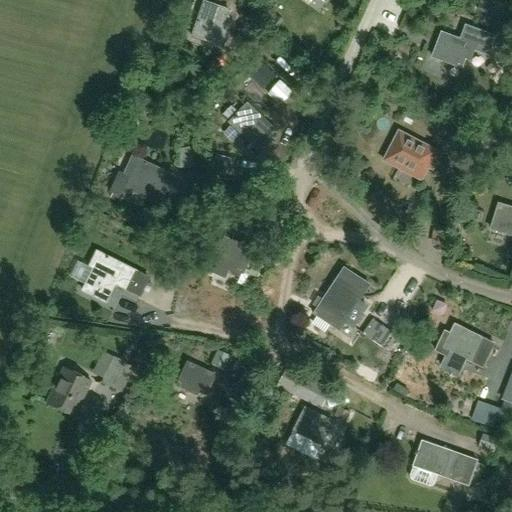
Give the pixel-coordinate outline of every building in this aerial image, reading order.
[(218,41),(228,11),(204,3),(193,32),(218,41)] [(471,29),(466,44),(440,34),(432,58),(461,68),(464,60),(468,61),(473,46),(490,53),(495,38),(471,29)] [(276,133),(254,112),(246,105),(229,124),(259,151),(276,133)] [(422,176),(434,154),(397,134),(385,157),(422,176)] [(111,193),(113,193),(111,198),(120,203),(123,198),(131,202),(135,193),(160,204),(172,176),(131,158),(123,176),(119,174),(111,193)] [(511,209),(498,205),(490,230),(511,236),(511,209)] [(181,233),(168,227),(163,240),(175,246),(181,233)] [(225,279),(230,268),(242,273),(252,250),(224,238),(214,261),(209,272),(225,279)] [(89,267),(94,269),(83,292),(105,303),(114,284),(139,296),(148,279),(97,252),(89,267)] [(363,294),(336,277),(312,314),(339,331),(345,322),(352,327),(361,313),(354,308),(363,294)] [(393,310),(380,302),(368,321),(371,323),(365,332),(381,344),(387,334),(389,335),(398,322),(392,311),(393,310)] [(445,356),(447,352),(482,368),(493,345),(449,324),(435,351),(445,356)] [(216,349),(210,364),(223,369),(229,355),(216,349)] [(101,377),(99,382),(114,389),(125,366),(127,363),(112,356),(101,377)] [(186,363),(176,386),(204,399),(214,376),(186,363)] [(90,382),(64,370),(48,405),(73,417),(90,382)] [(246,390),(235,384),(232,382),(222,396),(240,409),(251,394),(246,390)] [(338,407),(334,415),(347,422),(350,414),(338,407)] [(293,431),(320,445),(332,422),(305,408),(293,431)] [(437,476),(457,483),(467,486),(476,461),(422,442),(409,476),(410,479),(412,481),(429,487),(432,487),(434,485),(437,476)]
